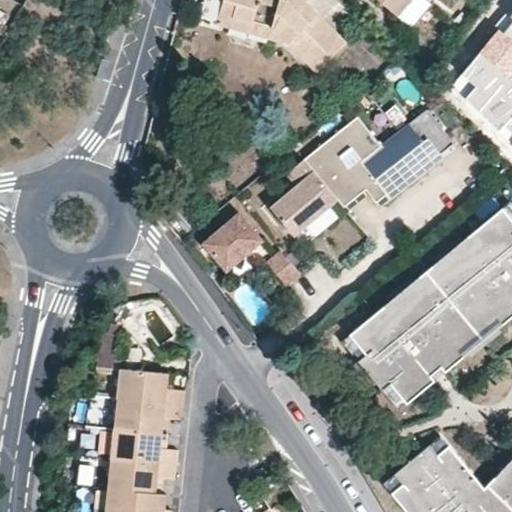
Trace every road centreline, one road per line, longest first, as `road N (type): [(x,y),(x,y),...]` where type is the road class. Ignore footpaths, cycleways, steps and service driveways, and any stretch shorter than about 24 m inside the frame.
road 1 (tertiary): [(9,511),(34,352),(64,266)]
road 2 (residential): [(224,346),(339,511)]
road 3 (tertiary): [(98,174),(158,0)]
road 4 (residential): [(194,511),(203,381),(224,346)]
road 5 (residential): [(125,238),(148,250),(224,346)]
